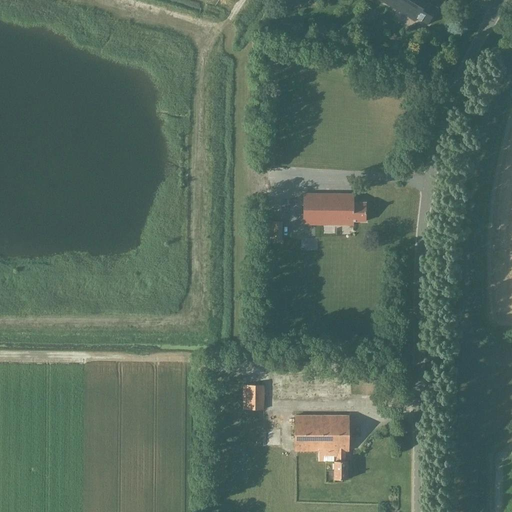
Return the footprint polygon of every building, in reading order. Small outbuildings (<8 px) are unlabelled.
[(379,0),(414,21),(416,18),(427,24),(437,8),(426,2),(427,0),(379,0)] [(303,194),(303,225),(353,225),(353,221),(365,221),(365,202),(353,202),(353,194),(303,194)] [(281,242),(281,221),(270,221),(270,242),(281,242)] [(263,409),(263,385),(242,385),(242,409),(263,409)] [(323,461),(334,461),(334,479),(347,479),(347,461),(345,461),(345,451),(348,451),(348,415),(295,415),(295,451),(318,451),(318,456),(323,456),(323,461)]
